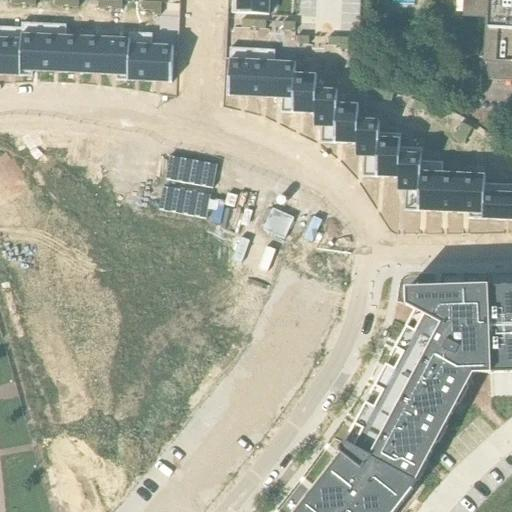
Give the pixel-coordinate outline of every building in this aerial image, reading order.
[(58,0),(55,0),(55,8),(67,9),(68,0),(58,0)] [(68,0),(67,9),(79,9),(79,1),(68,0)] [(233,0),(233,15),(236,15),(269,17),(270,0),(233,0)] [(511,0),(463,0),(461,2),(461,10),(465,14),(490,16),(487,81),(511,82),(511,0)] [(99,2),(98,10),(110,10),(111,2),(99,2)] [(111,2),(110,10),(122,11),(123,3),(111,2)] [(142,4),(141,12),(153,13),(154,5),(142,4)] [(153,13),(153,16),(161,17),(162,5),(154,5),(153,13)] [(242,21),(242,29),(254,30),(254,22),(242,21)] [(254,22),(254,30),(266,30),(266,22),(254,22)] [(283,23),(283,31),(295,31),(296,24),(296,23),(283,23)] [(23,30),(21,78),(33,78),(33,73),(42,73),(45,26),(22,25),(22,30),(23,30)] [(45,26),(43,73),(64,74),(66,38),(67,27),(45,26)] [(1,29),(0,59),(0,76),(21,78),(23,30),(22,30),(1,29)] [(130,41),(129,82),(150,83),(152,48),(153,36),(130,35),(130,41)] [(297,37),(297,45),(309,45),(309,37),(297,37)] [(66,38),(64,74),(86,75),(87,39),(66,38)] [(329,38),(328,46),(340,47),(340,39),(339,39),(338,39),(329,38)] [(87,39),(86,75),(107,76),(109,40),(87,39)] [(340,47),(340,51),(348,51),(348,39),(340,39),(340,47)] [(109,40),(107,76),(117,77),(116,82),(129,82),(130,41),(109,40)] [(152,48),(150,83),(173,84),(174,49),(152,48)] [(231,50),(228,97),(251,98),(253,51),(231,50)] [(253,51),(251,98),(273,100),(275,64),(275,52),(253,51)] [(275,64),(273,100),(282,100),(281,114),(293,115),(295,77),(296,65),(275,64)] [(295,77),(293,115),(314,116),(315,116),(316,92),(317,78),(295,77)] [(371,88),(369,96),(380,99),(382,92),(371,88)] [(314,116),(314,128),(322,128),(321,144),(336,145),(337,107),(338,93),(316,92),(315,116),(314,116)] [(382,92),(380,99),(392,103),(394,95),(382,92)] [(415,101),(412,108),(423,113),(426,106),(415,101)] [(426,106),(423,113),(434,118),(437,111),(426,106)] [(337,107),(336,145),(356,146),(357,146),(358,122),(359,108),(337,107)] [(356,146),(355,158),(363,158),(363,178),(378,179),(380,134),(380,123),(358,122),(357,146),(356,146)] [(462,124),(458,131),(469,137),(472,130),(462,124)] [(458,131),(454,138),(465,143),(469,137),(458,131)] [(380,134),(378,179),(398,180),(400,149),(401,136),(380,134)] [(398,180),(397,192),(405,192),(404,212),(419,213),(421,162),(422,150),(400,149),(398,180)] [(54,150),(53,187),(74,187),(75,150),(54,150)] [(75,150),(74,187),(95,188),(96,151),(75,150)] [(96,151),(95,188),(117,189),(118,152),(96,151)] [(118,152),(117,189),(139,190),(140,158),(140,153),(118,152)] [(139,190),(138,195),(159,196),(161,159),(140,158),(139,190)] [(161,159),(159,196),(182,196),(183,174),(183,160),(161,159)] [(421,162),(419,213),(441,214),(442,175),(443,164),(421,162)] [(35,167),(35,183),(46,183),(47,168),(35,167)] [(182,196),(181,211),(202,212),(203,175),(183,174),(182,196)] [(203,175),(202,212),(224,213),(225,191),(225,176),(203,175)] [(442,175),(441,214),(462,215),(464,176),(442,175)] [(464,176),(462,215),(469,215),(469,220),(484,221),(485,185),(486,177),(464,176)] [(10,184),(0,187),(0,208),(17,202),(10,184)] [(511,186),(485,185),(484,221),(511,222),(511,186)] [(46,191),(39,194),(43,205),(50,202),(46,191)] [(224,213),(224,228),(245,228),(247,191),(225,191),(224,213)] [(247,191),(245,228),(267,229),(267,207),(268,192),(247,191)] [(17,202),(0,208),(0,228),(24,220),(17,202)] [(267,229),(266,244),(288,245),(288,230),(289,208),(267,207),(267,229)] [(288,230),(288,245),(309,246),(310,209),(289,208),(288,230)] [(69,211),(61,214),(66,225),(73,222),(69,211)] [(82,212),(82,219),(94,220),(94,212),(82,212)] [(94,212),(94,220),(106,220),(106,213),(94,212)] [(126,213),(125,221),(137,221),(137,214),(126,213)] [(55,215),(48,218),(53,229),(60,226),(55,215)] [(24,220),(0,228),(0,248),(30,237),(24,220)] [(151,223),(150,235),(158,235),(159,223),(151,223)] [(165,224),(164,235),(180,236),(180,224),(165,224)] [(69,231),(62,234),(66,244),(73,242),(69,231)] [(318,231),(318,242),(325,242),(326,231),(318,231)] [(30,237),(0,248),(0,252),(6,268),(42,254),(35,235),(30,237)] [(205,236),(194,240),(196,247),(208,243),(205,236)] [(76,249),(69,252),(73,262),(80,260),(76,249)] [(42,254),(6,268),(12,286),(49,272),(42,254)] [(80,260),(73,262),(77,274),(85,271),(80,260)] [(277,260),(265,265),(268,272),(279,268),(277,260)] [(318,263),(306,291),(329,302),(342,273),(318,263)] [(233,264),(225,267),(230,278),(237,275),(233,264)] [(265,265),(254,269),(257,276),(268,272),(265,265)] [(49,272),(12,286),(19,304),(51,291),(56,290),(49,272)] [(286,272),(274,276),(277,283),(288,279),(286,272)] [(274,276),(263,280),(266,288),(277,283),(274,276)] [(90,285),(83,287),(87,298),(94,296),(90,285)] [(511,287),(488,288),(491,375),(511,374),(511,287)] [(409,329),(346,446),(408,495),(413,489),(474,375),(491,375),(488,288),(407,291),(407,308),(425,318),(417,334),(409,329)] [(19,304),(15,305),(21,323),(58,309),(51,291),(19,304)] [(306,291),(297,309),(325,322),(333,304),(329,302),(306,291)] [(247,295),(242,306),(250,309),(254,299),(247,295)] [(94,296),(87,298),(91,310),(98,307),(94,296)] [(242,306),(237,317),(245,320),(250,309),(242,306)] [(58,309),(21,323),(28,341),(65,327),(58,309)] [(297,309),(290,327),(309,335),(318,339),(325,322),(297,309)] [(104,321),(96,323),(100,334),(108,331),(104,321)] [(281,323),(273,341),(301,354),(309,335),(290,327),(281,323)] [(65,327),(28,341),(35,359),(72,345),(65,327)] [(231,330),(226,341),(234,344),(238,334),(231,330)] [(108,331),(100,334),(105,345),(112,343),(108,331)] [(226,341),(222,352),(229,355),(234,344),(226,341)] [(273,341),(265,358),(293,371),(301,354),(273,341)] [(72,345),(35,359),(42,377),(79,363),(72,345)] [(117,356),(110,359),(114,370),(121,367),(117,356)] [(265,358),(257,375),(285,388),(293,371),(265,358)] [(79,363),(42,377),(49,395),(81,383),(85,381),(79,363)] [(215,366),(211,376),(218,379),(222,369),(215,366)] [(124,374),(117,377),(121,388),(128,385),(124,374)] [(257,375),(249,393),(277,406),(285,388),(257,375)] [(49,395),(44,397),(51,415),(88,401),(81,383),(49,395)] [(128,385),(121,388),(125,399),(132,396),(128,385)] [(194,390),(189,400),(196,403),(201,393),(194,390)] [(88,401),(51,415),(57,433),(94,419),(88,401)] [(226,404),(218,422),(246,434),(253,416),(226,404)] [(138,410),(130,413),(135,424),(142,421),(138,410)] [(168,412),(165,419),(175,424),(178,417),(168,412)] [(94,419),(57,433),(64,451),(101,437),(94,419)] [(142,421),(135,424),(139,435),(146,432),(142,421)] [(218,422),(210,439),(229,448),(238,451),(246,434),(218,422)] [(162,425),(157,437),(164,440),(169,429),(162,425)] [(202,435),(194,454),(221,466),(229,448),(210,439),(202,435)] [(101,437),(64,451),(71,468),(108,454),(101,437)] [(157,437),(152,447),(159,450),(164,440),(157,437)] [(395,511),(408,495),(346,446),(345,446),(341,448),(340,453),(341,454),(294,511),(395,511)] [(137,449),(131,459),(139,463),(144,452),(137,449)] [(108,454),(71,468),(78,486),(110,475),(115,474),(108,454)] [(149,454),(144,465),(151,468),(156,457),(149,454)] [(194,454),(186,470),(205,479),(214,482),(221,466),(194,454)] [(178,466),(170,485),(197,497),(205,479),(186,470),(178,466)] [(139,474),(132,477),(136,488),(143,486),(139,474)] [(78,486),(73,488),(79,507),(116,494),(110,475),(78,486)] [(170,485),(162,502),(185,511),(190,511),(197,497),(170,485)] [(143,486),(136,488),(139,499),(147,497),(143,486)] [(122,511),(116,494),(79,507),(80,511),(122,511)]
